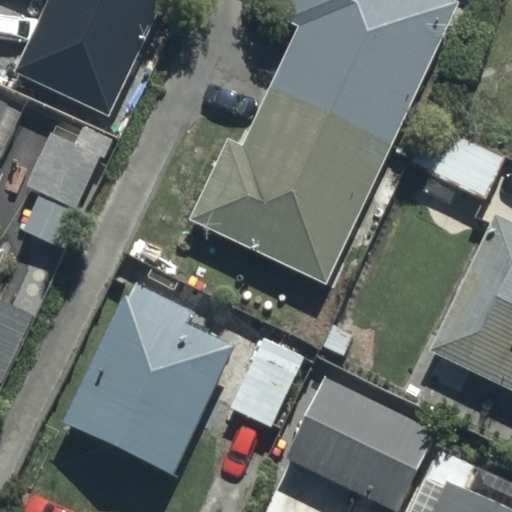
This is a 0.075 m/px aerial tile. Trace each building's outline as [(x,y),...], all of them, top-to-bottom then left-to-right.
[(46,0),(13,72),(109,116),(163,0),(46,0)] [(459,12),(434,0),(292,0),(280,27),(296,35),(238,154),(227,149),(189,227),(324,292),(459,12)] [(0,110),(0,281),(9,262),(0,257),(0,190),(6,178),(0,174),(0,167),(22,121),(0,110)] [(56,252),(108,138),(84,127),(75,146),(53,136),(28,191),(42,197),(23,237),(56,252)] [(427,128),(407,170),(484,206),(503,164),(427,128)] [(511,231),(499,225),(432,358),(511,398),(511,231)] [(122,307),(63,432),(173,484),(234,356),(185,333),(192,317),(134,290),(126,309),(122,307)] [(301,364),(260,344),(228,413),(269,432),(301,364)] [(323,384),(283,464),(381,511),(400,511),(436,440),(323,384)] [(432,511),(495,511),(443,488),(432,511)]
